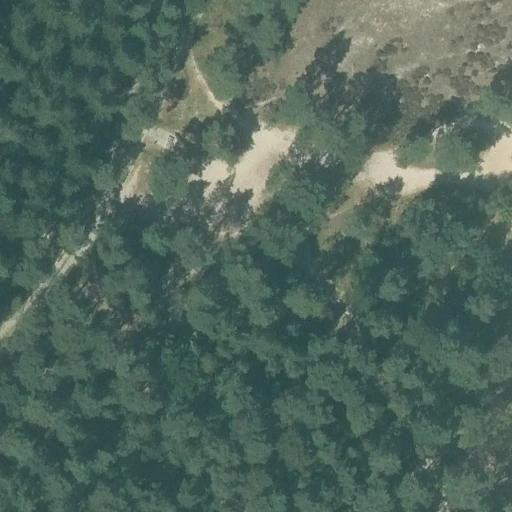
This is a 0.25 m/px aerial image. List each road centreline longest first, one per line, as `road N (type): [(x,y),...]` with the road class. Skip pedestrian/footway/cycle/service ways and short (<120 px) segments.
road 1 (track): [(435,511),(326,298),(234,213),(81,228),(0,247)]
road 2 (track): [(511,163),(371,179),(71,262)]
road 3 (unknown): [(152,0),(110,95),(108,158),(81,228),(55,260)]
